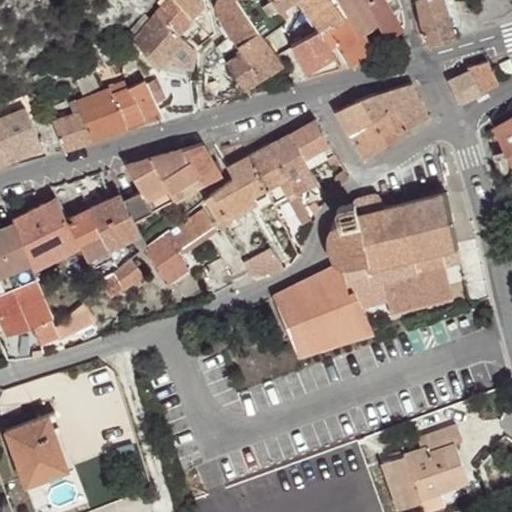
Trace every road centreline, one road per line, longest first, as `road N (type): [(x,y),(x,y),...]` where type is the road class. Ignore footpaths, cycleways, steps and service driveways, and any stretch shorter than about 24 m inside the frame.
road 1 (residential): [(0,377),(169,328),(276,284),(310,259),(327,206),(361,175),(450,122)]
road 2 (tertiary): [(60,167),(421,57)]
road 3 (residential): [(450,122),(469,157),(511,327)]
road 4 (unknown): [(140,336),(183,511)]
